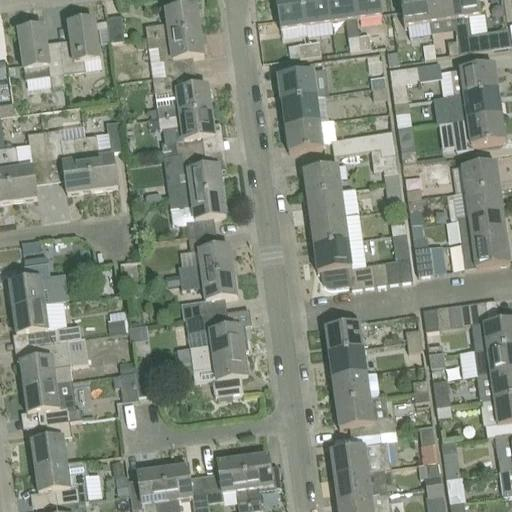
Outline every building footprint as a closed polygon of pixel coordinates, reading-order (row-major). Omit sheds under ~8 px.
[(276,0),(281,33),(306,30),(302,0),(276,0)] [(331,26),(327,0),(302,0),(306,30),(307,30),(331,26)] [(357,23),(353,0),(327,0),(331,26),(357,23)] [(383,19),(381,4),(380,0),(353,0),(357,23),(383,19)] [(400,0),(405,31),(430,28),(431,28),(426,0),(400,0)] [(456,24),(452,0),(426,0),(431,28),(456,24)] [(460,59),(474,58),(493,55),(491,37),(472,40),(469,20),(482,18),(478,0),(452,0),(457,35),(458,46),(460,59)] [(148,42),(201,35),(198,10),(167,14),(168,27),(146,30),(148,42)] [(108,33),(110,47),(126,45),(122,20),(107,22),(107,25),(108,33)] [(97,34),(108,33),(107,25),(96,26),(95,24),(69,27),(73,52),(60,54),(64,78),(86,76),(86,65),(101,63),(97,34)] [(65,90),(64,78),(60,54),(49,55),(45,31),(19,34),(26,84),(41,82),(51,81),(52,92),(65,90)] [(166,81),(196,77),(194,62),(205,60),(201,35),(148,42),(149,51),(149,54),(159,53),(160,67),(164,67),(166,81)] [(359,41),(361,56),(373,54),(371,40),(359,41)] [(351,57),(361,56),(359,41),(349,42),(351,57)] [(149,51),(148,42),(136,44),(137,52),(149,51)] [(450,61),(460,59),(458,46),(448,48),(450,61)] [(310,48),(311,62),(322,60),(320,47),(310,48)] [(299,49),(300,60),(300,63),(311,62),(310,48),(299,49)] [(300,60),(299,49),(289,50),(290,61),(300,60)] [(435,49),(423,50),(425,64),(437,63),(435,49)] [(499,94),(495,68),(440,76),(444,103),(449,102),(463,100),(463,99),(499,94)] [(10,81),(18,79),(17,70),(9,72),(10,81)] [(414,73),(390,76),(395,109),(410,107),(407,89),(416,88),(414,73)] [(317,100),(313,75),(279,80),(282,105),(317,100)] [(159,123),(212,115),(209,90),(198,91),(196,77),(166,81),(166,82),(153,83),(159,123)] [(372,83),(373,94),(387,92),(386,82),(372,83)] [(388,103),(387,92),(373,94),(374,104),(388,103)] [(452,126),(503,119),(499,94),(463,99),(463,100),(449,102),(452,126)] [(317,100),(282,105),(286,130),(321,126),(317,100)] [(410,108),(410,107),(395,109),(396,120),(411,118),(410,108)] [(0,122),(1,122),(16,120),(14,108),(0,109),(0,122)] [(178,161),(206,157),(204,142),(216,141),(212,115),(159,123),(161,134),(181,132),(182,145),(176,145),(178,160),(178,161)] [(473,150),(487,148),(506,145),(503,119),(452,126),(457,157),(474,154),(473,150)] [(324,147),(333,146),(337,145),(334,125),(321,127),(321,126),(286,130),(290,157),(325,152),(324,147)] [(107,128),(108,139),(110,139),(112,156),(114,156),(114,157),(125,155),(121,126),(107,128)] [(60,134),(44,136),(48,166),(63,164),(68,198),(93,195),(86,142),(61,145),(60,134)] [(30,150),(6,153),(13,206),(38,202),(34,168),(48,166),(44,136),(28,139),(30,150)] [(382,161),(396,159),(392,137),(354,142),(356,158),(371,156),(381,154),(382,161)] [(86,142),(93,195),(119,191),(114,159),(100,161),(97,141),(86,142)] [(0,207),(13,206),(6,153),(0,153),(0,207)] [(170,204),(223,196),(220,170),(208,172),(206,157),(178,161),(178,160),(164,162),(170,204)] [(404,170),(418,168),(416,157),(402,159),(404,170)] [(386,189),(400,187),(396,159),(382,161),(372,162),(374,181),(384,180),(386,189)] [(465,196),(465,197),(501,193),(497,167),(453,173),(456,197),(465,196)] [(308,201),(343,196),(340,170),(304,175),(308,201)] [(402,199),(400,187),(386,189),(387,201),(402,199)] [(408,194),(409,205),(423,203),(421,193),(420,193),(410,194),(408,194)] [(459,224),(504,217),(501,193),(465,197),(456,199),(448,200),(451,224),(459,224)] [(343,196),(308,201),(311,225),(347,220),(359,219),(356,194),(343,196)] [(189,242),(217,238),(215,223),(227,221),(223,196),(170,204),(174,228),(178,230),(187,230),(189,242)] [(426,228),(423,203),(409,205),(412,230),(426,228)] [(459,224),(462,249),(473,247),(508,242),(504,217),(459,224)] [(347,220),(311,225),(315,250),(350,246),(347,220)] [(393,240),(408,238),(406,228),(392,229),(393,240)] [(168,286),(234,277),(231,251),(219,252),(217,238),(189,242),(191,257),(198,256),(200,269),(179,272),(180,279),(167,281),(168,286)] [(398,265),(411,264),(408,238),(393,240),(396,266),(398,265)] [(415,254),(429,252),(428,242),(414,244),(415,254)] [(508,242),(473,247),(462,249),(466,275),(511,268),(508,242)] [(350,246),(315,250),(318,277),(322,276),(323,285),(325,289),(329,292),(333,293),(351,291),(352,294),(376,291),(373,269),(366,270),(354,271),(350,246)] [(429,252),(415,254),(419,281),(435,279),(431,252),(429,252)] [(25,264),(26,272),(48,269),(47,261),(25,264)] [(398,265),(401,287),(414,285),(411,264),(398,265)] [(388,289),(401,287),(398,265),(396,266),(386,267),(388,289)] [(388,289),(386,267),(373,269),(376,291),(388,289)] [(55,308),(50,269),(48,269),(26,272),(25,272),(27,286),(11,288),(14,314),(46,310),(55,308)] [(234,277),(167,286),(168,290),(182,289),(182,295),(203,292),(205,305),(198,306),(200,321),(200,322),(228,318),(226,303),(238,301),(234,277)] [(476,329),(487,328),(489,328),(486,306),(473,308),(476,329)] [(14,314),(18,339),(34,337),(36,351),(59,348),(57,333),(67,332),(64,308),(55,308),(46,310),(14,314)] [(473,308),(461,310),(464,331),(476,329),(473,308)] [(448,311),(451,333),(464,331),(461,310),(448,311)] [(448,311),(436,313),(439,334),(451,333),(448,311)] [(424,315),(426,335),(427,336),(439,334),(436,313),(424,315)] [(129,317),(131,331),(141,329),(139,316),(129,317)] [(191,364),(192,364),(245,356),(245,355),(249,354),(247,344),(244,345),(242,331),(230,333),(228,318),(200,322),(200,321),(186,324),(188,339),(210,336),(212,349),(190,352),(191,364)] [(125,323),(109,325),(111,337),(127,335),(125,323)] [(489,328),(487,328),(491,354),(511,351),(511,324),(489,328)] [(329,357),(364,353),(361,327),(326,332),(329,357)] [(408,347),(422,345),(420,334),(406,336),(408,347)] [(59,348),(36,351),(38,365),(21,367),(25,393),(73,387),(71,371),(88,369),(85,344),(82,344),(82,345),(59,348)] [(423,354),(422,345),(408,347),(409,356),(423,354)] [(430,363),(444,361),(442,349),(428,351),(430,363)] [(478,381),(481,381),(511,377),(511,351),(491,354),(475,357),(478,381)] [(183,365),(191,364),(189,352),(177,353),(179,365),(183,364),(183,365)] [(333,382),(368,378),(364,353),(329,357),(333,382)] [(249,382),(245,356),(192,364),(193,375),(216,372),(217,385),(214,386),(216,402),(245,398),(242,383),(249,382)] [(445,370),(444,361),(430,363),(431,372),(445,370)] [(122,379),(135,377),(133,365),(120,368),(122,379)] [(139,401),(155,399),(152,379),(151,369),(135,372),(139,401)] [(511,402),(511,377),(481,381),(478,381),(482,403),(483,403),(484,407),(511,402)] [(368,378),(333,382),(337,408),(372,403),(368,378)] [(413,386),(415,397),(429,395),(427,384),(413,386)] [(73,387),(25,393),(29,418),(45,416),(47,430),(70,427),(70,426),(83,424),(81,413),(76,414),(73,387)] [(429,395),(415,397),(416,407),(430,405),(429,395)] [(381,402),(337,408),(340,434),(370,429),(371,439),(396,436),(394,422),(389,422),(386,400),(381,401),(381,402)] [(436,403),(437,413),(451,411),(449,401),(436,403)] [(488,441),(494,440),(499,439),(499,440),(511,438),(511,402),(493,405),(496,428),(486,429),(488,441)] [(452,421),(451,411),(437,413),(439,423),(452,421)] [(68,468),(68,467),(65,442),(72,441),(70,427),(47,430),(49,444),(32,447),(36,472),(68,468)] [(423,450),(436,449),(434,430),(421,432),(423,450)] [(511,438),(499,440),(499,439),(494,440),(499,475),(503,474),(504,476),(511,474),(511,438)] [(455,446),(442,448),(444,459),(457,457),(455,446)] [(386,474),(383,448),(331,455),(335,480),(385,474),(386,474)] [(261,511),(260,497),(262,496),(282,493),(279,471),(271,472),(269,460),(245,463),(251,511),(261,511)] [(251,511),(245,463),(219,467),(220,478),(205,480),(209,508),(224,506),(223,499),(236,497),(238,511),(251,511)] [(84,465),(68,467),(68,468),(36,472),(39,498),(49,496),(51,511),(58,510),(58,509),(85,505),(86,506),(89,506),(89,504),(103,502),(100,479),(86,481),(84,465)] [(116,481),(124,480),(122,466),(112,468),(115,481),(116,481)] [(437,467),(425,468),(426,482),(441,480),(440,467),(437,467)] [(209,511),(209,508),(205,480),(191,482),(189,471),(164,475),(168,511),(180,511),(179,505),(192,503),(193,510),(193,511),(209,511)] [(385,474),(335,480),(338,506),(389,499),(388,498),(385,474)] [(511,499),(511,474),(504,476),(503,474),(499,475),(503,501),(511,499)] [(168,511),(164,475),(139,478),(139,484),(129,486),(133,511),(168,511)] [(130,497),(128,490),(127,480),(124,480),(116,481),(119,499),(130,497)] [(426,482),(428,493),(443,491),(441,480),(426,482)] [(444,501),(443,491),(428,493),(429,503),(444,501)] [(464,507),(462,496),(449,498),(449,499),(450,509),(464,507)] [(390,511),(389,499),(338,506),(338,511),(390,511)]
